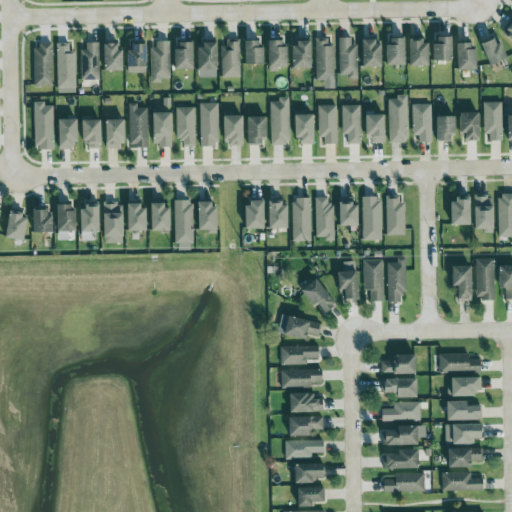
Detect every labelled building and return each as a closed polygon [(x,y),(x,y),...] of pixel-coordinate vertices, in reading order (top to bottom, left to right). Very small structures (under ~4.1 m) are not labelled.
[(433,45),(433,61),(456,60),(455,36),(440,37),(440,44),(433,45)] [(334,46),(329,46),(329,38),(315,38),(316,81),(335,80),(334,46)] [(357,38),(339,38),(340,75),(349,75),(349,79),(358,79),(357,38)] [(408,65),(408,38),(387,38),(387,66),(408,65)] [(502,38),(483,43),(489,65),(508,60),(502,38)] [(221,78),(241,77),(240,39),(227,39),(227,46),(220,46),(221,78)] [(431,66),(432,40),(410,39),(409,65),(431,66)] [(264,64),(265,40),(245,40),(244,64),(264,64)] [(289,69),(288,40),(269,40),(269,69),(289,69)] [(291,46),(292,68),(313,68),(313,40),(299,40),(299,46),(291,46)] [(171,41),(153,41),(152,83),(162,83),(162,79),(170,79),(171,41)] [(384,66),(384,41),(364,41),(364,66),(384,66)] [(174,69),(196,69),(196,42),(181,42),(181,49),(175,49),(174,69)] [(77,88),(76,51),(70,51),(70,43),(56,43),(57,89),(77,88)] [(100,43),(87,43),(86,49),(80,49),(80,80),(99,80),(100,43)] [(104,43),(103,70),(124,71),(124,43),(104,43)] [(128,51),(129,73),(149,73),(148,43),(134,43),(134,51),(128,51)] [(218,43),(199,44),(199,78),(219,77),(218,43)] [(458,44),(458,70),(478,70),(479,45),(458,44)] [(52,45),(33,45),(34,87),(53,86),(52,45)] [(408,95),(397,95),(397,100),(388,100),(389,142),(408,142),(408,95)] [(290,97),(279,97),(279,101),(271,101),(272,145),(291,145),(290,97)] [(54,106),(46,106),(45,102),(34,102),(35,149),(55,148),(54,106)] [(485,102),(486,141),(504,140),(503,102),(485,102)] [(148,108),(138,108),(138,103),(128,104),(130,147),(149,146),(148,108)] [(218,103),(199,103),(200,147),(219,146),(218,103)] [(431,104),(412,105),(413,140),(432,140),(431,104)] [(338,144),(338,105),(320,106),(321,144),(338,144)] [(361,105),(342,106),(343,135),(348,135),(348,144),(362,144),(361,105)] [(176,107),(176,140),(183,140),(183,147),(196,146),(195,107),(176,107)] [(154,112),(154,146),(173,146),(173,113),(154,112)] [(459,132),(467,132),(467,140),(482,141),(482,112),(460,112),(459,132)] [(316,115),(297,114),(297,137),(302,137),(302,144),(316,144),(316,115)] [(387,115),(366,114),(365,135),(372,135),(371,143),(387,143),(387,115)] [(246,116),(228,115),(227,146),(246,146),(246,116)] [(457,116),(437,117),(437,141),(457,140),(457,116)] [(268,117),(247,117),(248,145),(269,144),(268,117)] [(78,119),(61,119),(61,149),(79,149),(78,119)] [(103,119),(85,120),(86,148),(104,148),(103,119)] [(106,147),(127,146),(127,119),(106,119),(106,147)] [(499,236),(511,236),(511,193),(500,193),(499,236)] [(386,236),(405,235),(404,196),(385,196),(386,236)] [(496,233),(495,196),(475,196),(475,229),(485,229),(485,233),(496,233)] [(382,240),(381,197),(362,197),(363,241),(382,240)] [(335,205),(329,205),(329,198),(316,198),(316,239),(335,240),(335,205)] [(472,198),(452,198),(453,225),(473,225),(472,198)] [(312,199),(292,200),(293,241),(312,241),(312,199)] [(267,229),(267,200),(253,201),(253,206),(246,206),(246,229),(267,229)] [(195,243),(194,201),(175,201),(176,244),(195,243)] [(201,202),(201,230),(219,230),(219,201),(201,202)] [(269,202),(268,228),(290,228),(291,203),(269,202)] [(125,203),(104,203),(105,243),(125,243),(125,203)] [(341,203),(342,226),(361,226),(360,203),(341,203)] [(102,232),(102,204),(87,204),(87,210),(80,210),(80,231),(102,232)] [(155,230),(173,230),(172,204),(154,205),(155,230)] [(149,205),(130,205),(131,231),(149,231),(149,205)] [(34,233),(54,232),(53,209),(33,210),(34,233)] [(8,213),(6,239),(28,240),(29,214),(8,213)] [(405,258),(398,258),(398,263),(387,263),(388,303),(406,302),(405,258)] [(495,258),(476,259),(477,300),(496,300),(495,258)] [(371,301),(384,301),(383,260),(363,261),(364,290),(370,290),(371,301)] [(454,266),(455,286),(460,286),(460,300),(474,300),(473,265),(454,266)] [(511,266),(499,266),(498,287),(505,287),(505,300),(511,299),(511,266)] [(346,301),(361,300),(360,272),(338,272),(338,290),(346,290),(346,301)] [(319,304),(327,314),(339,305),(318,278),(302,290),(315,307),(319,304)] [(322,323),(290,316),(286,334),(310,339),(310,336),(319,338),(322,323)] [(308,365),(308,361),(320,361),(320,346),(280,347),(280,366),(308,365)] [(439,355),(440,373),(483,372),(482,360),(471,360),(471,354),(439,355)] [(382,375),(418,374),(418,355),(397,355),(397,361),(381,362),(382,375)] [(280,371),(281,389),(313,388),(313,383),(323,383),(323,370),(280,371)] [(481,378),(450,377),(450,396),(481,397),(481,378)] [(400,398),(420,398),(419,379),(381,379),(382,393),(399,393),(400,398)] [(291,395),(291,413),(323,412),(323,395),(291,395)] [(483,420),(483,406),(470,407),(470,401),(448,401),(449,420),(483,420)] [(421,402),(395,403),(395,409),(382,409),(382,422),(421,421),(421,402)] [(310,430),(324,430),(324,416),(290,418),(291,437),(311,436),(310,430)] [(447,444),(474,444),(474,439),(486,439),(485,424),(446,425),(447,444)] [(420,427),(399,427),(399,431),(382,431),(382,446),(420,445),(420,427)] [(325,440),(284,441),(285,460),(312,459),(312,453),(325,453),(325,440)] [(483,460),(482,448),(450,449),(451,468),(474,467),(474,460),(483,460)] [(383,470),(421,469),(420,450),(394,450),(394,454),(383,455),(383,470)] [(317,483),(317,479),(327,479),(327,464),(294,465),(295,484),(317,483)] [(471,472),(441,473),(442,491),(485,491),(484,479),(471,479),(471,472)] [(425,473),(395,474),(395,480),(384,480),(384,493),(426,492),(425,473)] [(327,488),(299,488),(299,507),(314,508),(314,502),(326,502),(327,488)]
